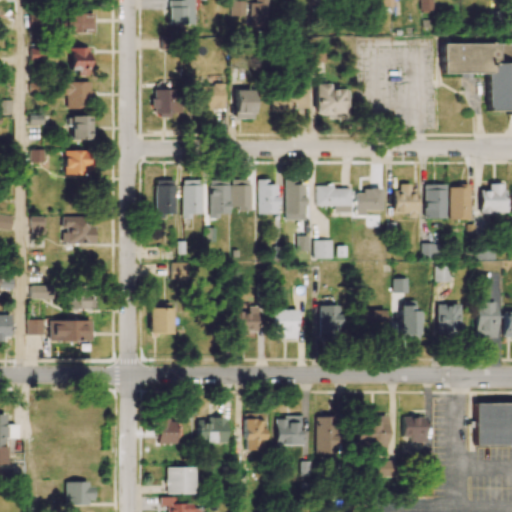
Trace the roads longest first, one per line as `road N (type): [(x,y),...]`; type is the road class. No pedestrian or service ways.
road 1 (residential): [(127,511),(126,0)]
road 2 (tertiary): [(511,376),(0,375)]
road 3 (residential): [(511,148),(128,149)]
